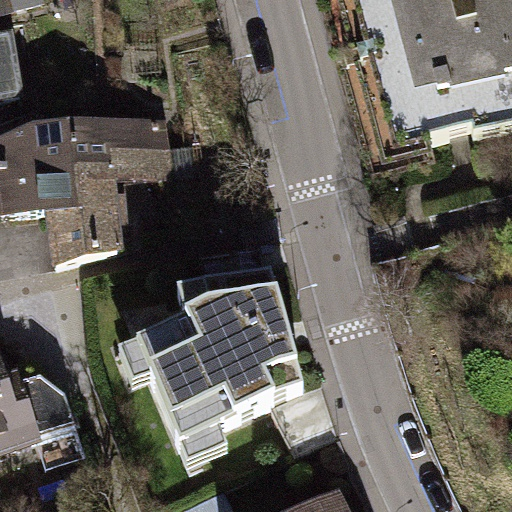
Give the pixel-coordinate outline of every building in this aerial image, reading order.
[(511,7),(510,0),(323,0),(369,164),(470,136),(473,144),(511,133),(511,7)] [(0,104),(21,101),(10,43),(0,44),(0,104)] [(33,134),(0,149),(0,202),(2,222),(41,220),(39,177),(73,176),(109,174),(106,159),(162,156),(158,129),(33,134)] [(162,156),(106,159),(109,174),(110,188),(163,184),(162,156)] [(51,219),(57,273),(117,258),(113,218),(125,218),(123,200),(111,200),(110,188),(109,174),(73,176),(39,177),(41,220),(51,219)] [(272,282),(178,302),(187,330),(138,354),(181,457),(304,397),(272,282)] [(0,384),(0,457),(76,432),(66,403),(41,384),(20,390),(17,380),(0,386),(0,384)]
